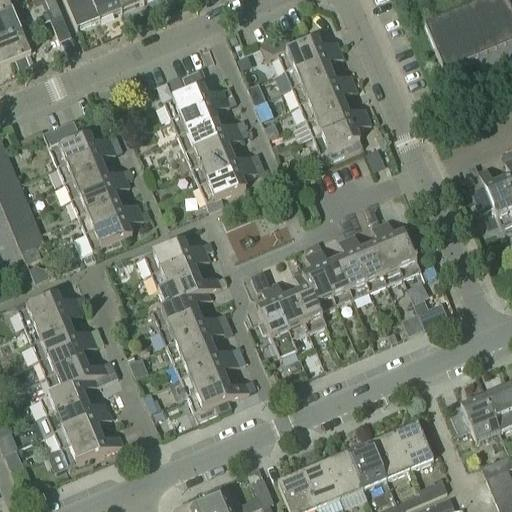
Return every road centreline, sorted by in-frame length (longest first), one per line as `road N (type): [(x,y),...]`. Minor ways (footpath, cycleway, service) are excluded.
road 1 (residential): [(277,435),(490,346)]
road 2 (residential): [(423,179),(347,0)]
road 3 (residential): [(78,277),(151,451)]
road 4 (residential): [(91,73),(162,241)]
road 5 (residential): [(279,191),(209,24)]
road 6 (residential): [(490,346),(423,179)]
road 7 (residential): [(277,435),(234,327),(238,304),(228,278)]
road 8 (residential): [(134,494),(277,435)]
road 9 (residential): [(302,246),(328,235),(330,217),(423,179)]
road 10 (residential): [(91,73),(209,24)]
